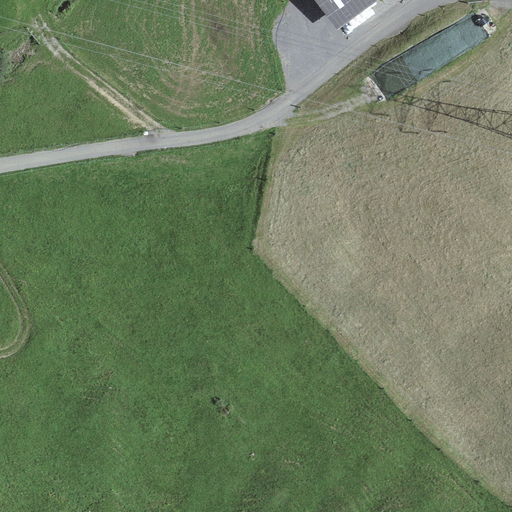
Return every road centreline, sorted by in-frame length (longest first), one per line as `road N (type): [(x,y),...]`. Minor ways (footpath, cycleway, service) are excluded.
road 1 (track): [(425,0),(258,122),(0,165)]
road 2 (track): [(26,8),(43,43),(175,140)]
